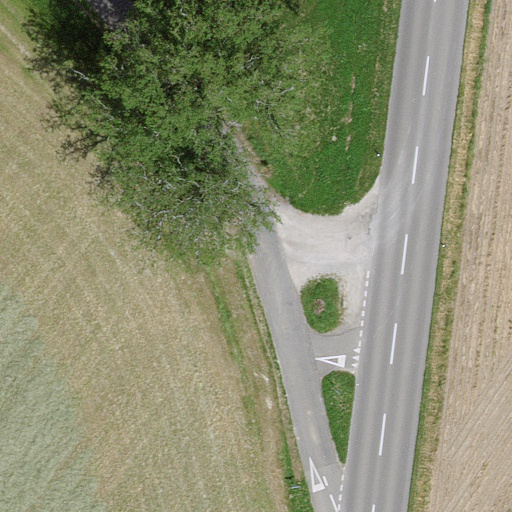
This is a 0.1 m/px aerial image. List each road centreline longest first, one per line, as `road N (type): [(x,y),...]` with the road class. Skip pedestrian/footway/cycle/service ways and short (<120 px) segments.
road 1 (unclassified): [(292,355),(235,169),(107,0)]
road 2 (secondary): [(392,343),(434,0)]
road 3 (secondary): [(372,511),(392,343)]
road 4 (unclassified): [(340,511),(292,355)]
